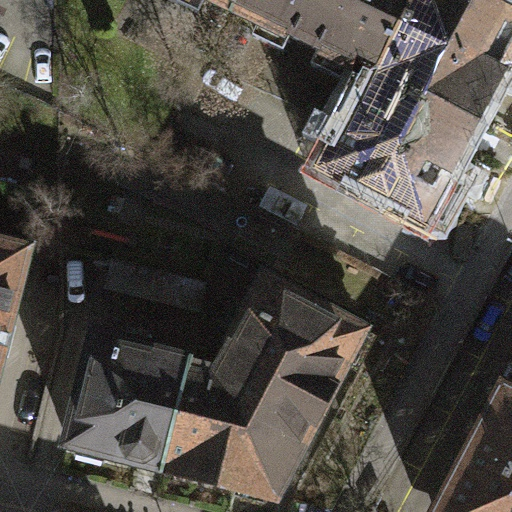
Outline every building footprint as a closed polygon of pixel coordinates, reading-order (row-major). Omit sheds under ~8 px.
[(410,0),(234,0),(232,6),(374,71),(410,0)] [(511,23),(509,14),(477,0),(410,0),(374,71),(323,168),(427,222),(511,47),(511,23)] [(0,344),(23,248),(0,242),(0,344)] [(188,371),(166,466),(274,494),(362,332),(262,278),(210,376),(188,371)] [(166,466),(188,371),(189,356),(98,333),(72,441),(166,466)] [(511,511),(511,372),(437,511),(511,511)]
